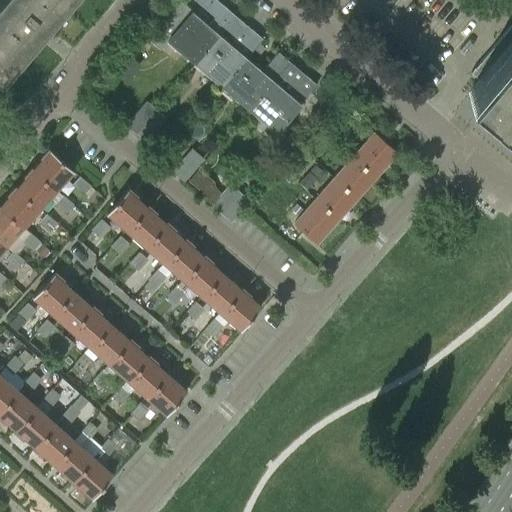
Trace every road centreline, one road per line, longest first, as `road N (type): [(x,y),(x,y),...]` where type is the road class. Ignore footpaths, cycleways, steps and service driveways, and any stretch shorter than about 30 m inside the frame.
road 1 (residential): [(58,94),(310,311)]
road 2 (residential): [(135,511),(310,311)]
road 3 (residential): [(276,0),(456,150)]
road 4 (residential): [(310,311),(456,150)]
road 5 (residential): [(58,94),(145,0)]
